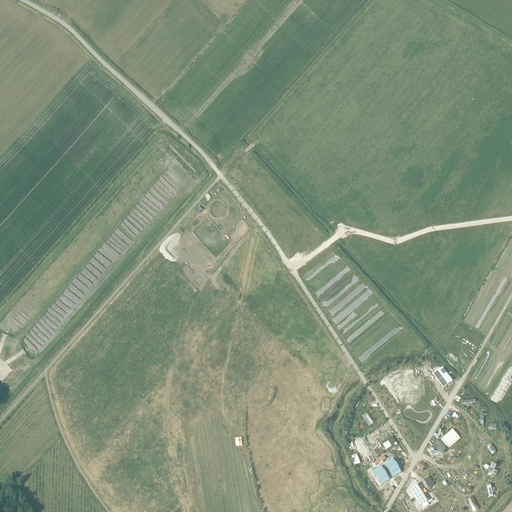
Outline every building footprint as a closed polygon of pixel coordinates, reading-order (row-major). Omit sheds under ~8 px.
[(458,327),(453,335),(477,349),(485,336),(462,322),(461,325),(465,327),(463,329),(458,327)] [(436,372),(446,387),(452,382),(442,368),(436,372)] [(430,388),(434,383),(431,379),(426,384),(430,388)] [(362,416),(369,426),(374,423),(367,412),(362,416)] [(431,444),(428,447),(430,449),(427,451),(429,454),(431,452),(434,455),(440,451),(442,454),(465,439),(459,430),(433,447),(431,444)] [(387,451),(397,444),(392,436),(382,442),(387,451)] [(357,454),(351,456),(355,465),(361,463),(357,454)] [(393,478),(402,472),(393,459),(384,464),(393,478)] [(486,465),(485,468),(496,475),(498,472),(493,469),(496,466),(494,464),(493,465),(492,464),(490,468),(486,465)] [(390,480),(381,466),(372,472),(381,486),(390,480)] [(432,487),(434,485),(429,477),(423,480),(429,489),(432,487)] [(409,492),(419,508),(427,503),(417,486),(409,492)] [(468,501),(474,511),(478,510),(472,499),(468,501)]
